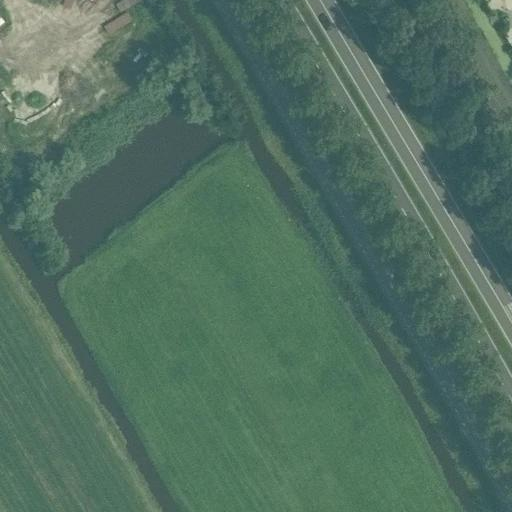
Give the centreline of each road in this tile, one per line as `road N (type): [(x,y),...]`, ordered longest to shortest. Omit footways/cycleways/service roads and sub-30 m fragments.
road 1 (unclassified): [(511,501),(227,0)]
road 2 (primary): [(282,0),(511,398)]
road 3 (primary): [(511,335),(313,0)]
